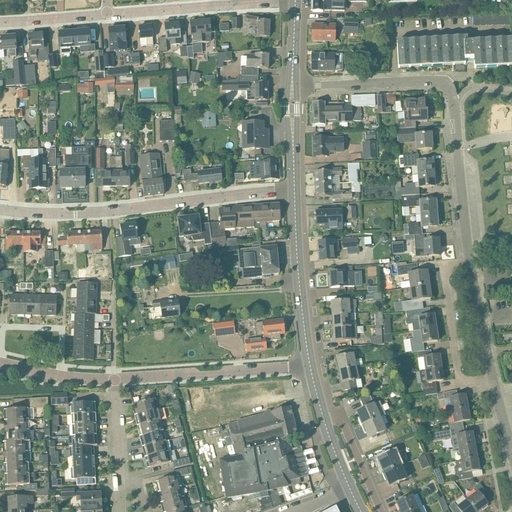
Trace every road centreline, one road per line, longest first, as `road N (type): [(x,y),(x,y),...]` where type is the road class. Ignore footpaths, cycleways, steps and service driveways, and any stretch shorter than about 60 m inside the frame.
road 1 (residential): [(292,89),(444,80),(455,99),(470,260)]
road 2 (residential): [(293,187),(108,211),(0,210)]
road 3 (residential): [(309,364),(112,379)]
road 4 (residential): [(105,15),(295,3)]
road 5 (secondary): [(309,364),(293,187)]
road 6 (residential): [(470,260),(444,277),(458,378),(493,378)]
road 7 (residential): [(380,511),(338,414),(317,397)]
road 8 (secondary): [(361,511),(317,397)]
road 9 (residential): [(470,260),(493,378)]
